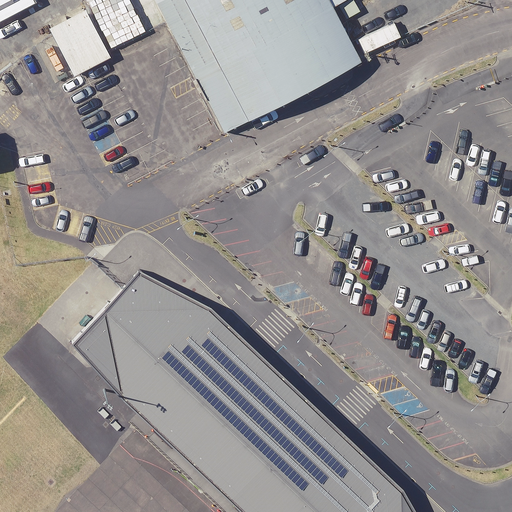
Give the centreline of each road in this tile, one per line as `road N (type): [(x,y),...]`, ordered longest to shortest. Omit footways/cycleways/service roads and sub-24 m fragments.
road 1 (unclassified): [(511,505),(486,506),(448,492),(176,240),(167,205),(189,182)]
road 2 (tertiary): [(189,182),(432,55),(511,25)]
road 3 (unknown): [(167,205),(103,193),(60,151),(43,113)]
